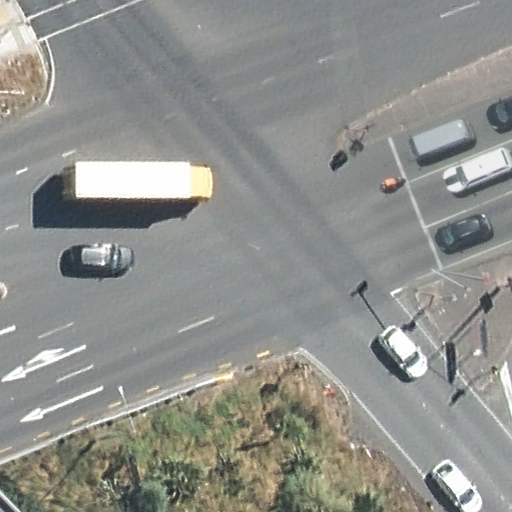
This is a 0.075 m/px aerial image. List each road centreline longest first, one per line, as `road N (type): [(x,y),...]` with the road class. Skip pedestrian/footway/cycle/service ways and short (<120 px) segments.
road 1 (trunk): [(289,254),(507,511)]
road 2 (secondary): [(195,121),(503,0)]
road 3 (trunk): [(289,254),(0,374)]
road 4 (secondary): [(511,166),(289,254)]
road 5 (trunk): [(0,206),(195,121)]
road 6 (trunk): [(195,121),(289,254)]
road 7 (motorway): [(128,0),(195,121)]
